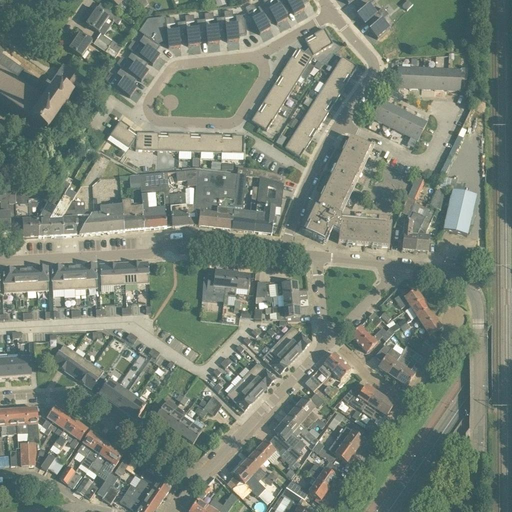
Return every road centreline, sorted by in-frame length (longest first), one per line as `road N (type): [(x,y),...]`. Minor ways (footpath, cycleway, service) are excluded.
road 1 (residential): [(452,511),(477,464),(473,301),(459,276),(392,268)]
road 2 (residential): [(260,54),(175,66),(148,106),(155,121),(233,122),(261,82),(262,66)]
road 3 (residential): [(285,253),(173,246),(147,255),(0,257)]
road 4 (residential): [(285,253),(309,177),(371,71),(332,12)]
road 5 (residential): [(198,478),(66,395),(0,400)]
road 6 (secondary): [(386,511),(511,332)]
road 7 (residential): [(198,478),(328,340)]
road 8 (residential): [(330,511),(406,401)]
